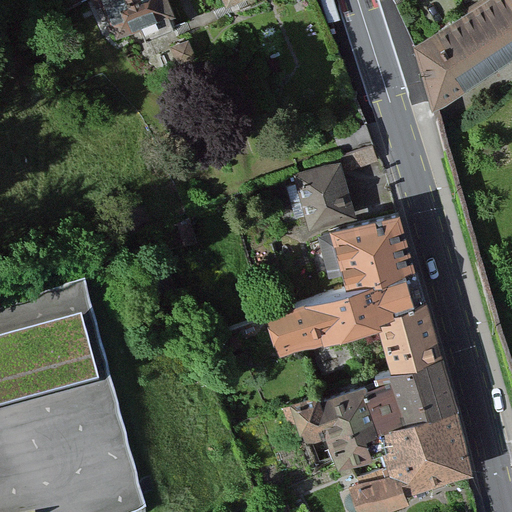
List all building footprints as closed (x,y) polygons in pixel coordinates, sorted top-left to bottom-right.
[(105,0),(122,39),(177,14),(171,0),(105,0)] [(332,0),(320,0),(328,21),(338,18),(332,0)] [(435,104),(511,50),(511,0),(469,0),(416,41),(435,104)] [(331,221),(358,214),(340,157),(295,170),(311,227),(331,221)] [(412,492),(466,468),(438,350),(420,293),(413,295),(404,266),(412,264),(394,205),(358,214),(331,221),(349,282),(266,311),(281,358),(382,328),(395,369),(293,399),(306,444),(331,437),(340,468),(388,454),(394,473),(352,485),(360,511),(382,511),(415,502),(412,492)] [(151,511),(89,284),(0,307),(0,511),(151,511)]
